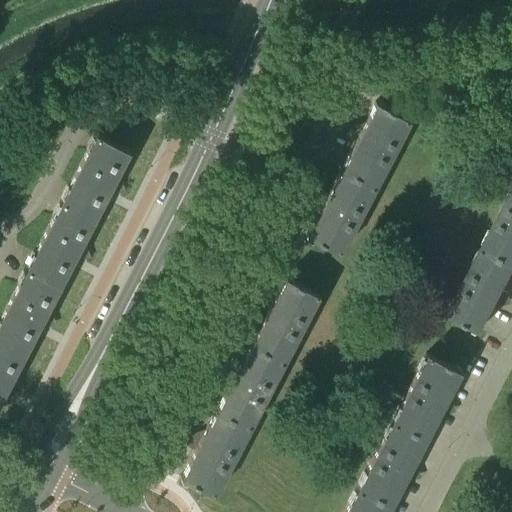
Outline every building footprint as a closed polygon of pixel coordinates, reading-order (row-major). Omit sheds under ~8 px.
[(355,141),(341,168),(373,185),(409,119),(376,101),(361,129),(354,125),(348,137),(355,141)] [(108,190),(115,194),(121,181),(114,178),(128,150),(95,133),(61,200),(94,217),(108,190)] [(338,251),(373,185),(341,168),(327,195),(320,191),(314,203),(321,207),(306,235),(338,251)] [(511,188),(483,245),(511,259),(511,188)] [(61,200),(26,266),(59,283),(73,256),(80,260),(87,248),(80,244),(94,217),(61,200)] [(511,268),(511,259),(483,245),(449,312),(481,329),(495,301),(502,305),(508,293),(501,289),(511,268)] [(26,266),(0,316),(0,337),(25,350),(39,323),(46,327),(52,315),(45,311),(59,283),(26,266)] [(250,343),(283,360),(318,294),(285,276),(270,304),(263,300),(257,312),(264,316),(250,343)] [(0,397),(5,389),(11,393),(18,381),(11,377),(25,350),(0,337),(0,397)] [(229,366),(223,378),(230,382),(215,409),(248,427),(283,360),(250,343),(236,370),(229,366)] [(446,413),(452,401),(445,397),(459,370),(426,353),(392,420),(425,437),(439,410),(446,413)] [(194,433),(188,445),(195,449),(180,477),(213,494),(248,427),(215,409),(201,437),(194,433)] [(411,480),(418,467),(411,464),(425,437),(392,420),(357,486),(390,503),(404,476),(411,480)] [(385,511),(390,503),(357,486),(343,511),(385,511)]
